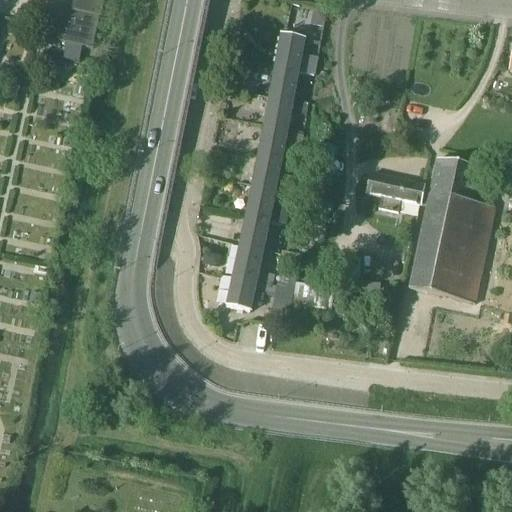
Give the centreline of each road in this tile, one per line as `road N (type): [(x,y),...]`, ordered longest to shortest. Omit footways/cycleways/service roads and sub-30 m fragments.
road 1 (tertiary): [(511,447),(219,411),(176,389),(145,355),(130,305),(133,267),(187,0)]
road 2 (residential): [(222,0),(179,229),(190,317),(203,336),(223,355),(253,362),(511,393)]
